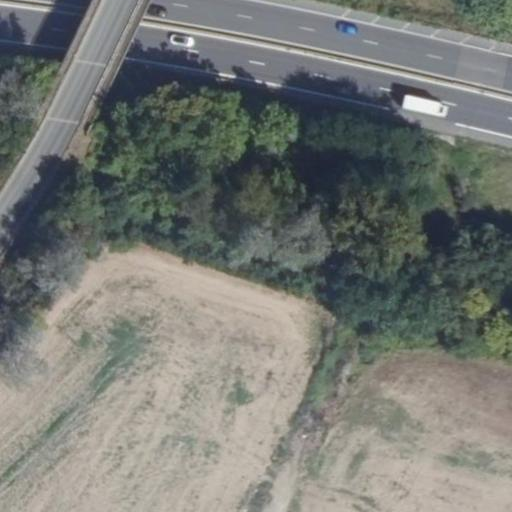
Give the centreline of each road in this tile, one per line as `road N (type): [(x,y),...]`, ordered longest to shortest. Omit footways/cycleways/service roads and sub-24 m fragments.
road 1 (trunk): [(0,21),(59,25),(511,123)]
road 2 (trunk): [(511,78),(141,0)]
road 3 (secondary): [(0,218),(112,0)]
